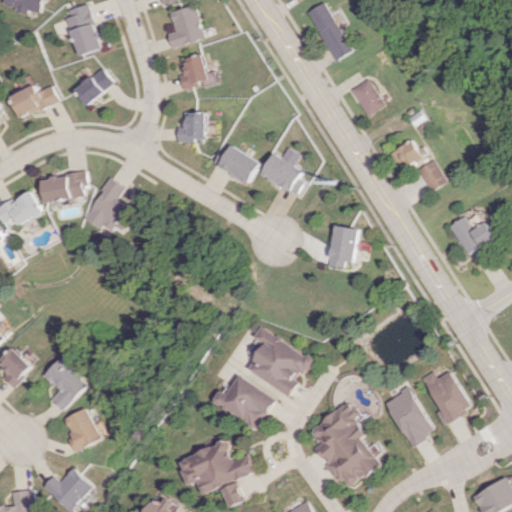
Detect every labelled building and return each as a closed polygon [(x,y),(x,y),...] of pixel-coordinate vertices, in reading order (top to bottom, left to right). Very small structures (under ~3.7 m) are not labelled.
[(44,14),(46,0),(8,0),(7,6),(44,14)] [(354,51),(327,2),(310,11),(337,60),(354,51)] [(81,55),(104,48),(91,4),(67,11),(81,55)] [(206,37),(196,4),(170,12),(176,31),(168,33),(173,48),(206,37)] [(208,73),(203,53),(181,59),(185,73),(180,75),(185,91),(218,81),(215,71),(208,73)] [(89,104),(116,84),(104,67),(77,87),(89,104)] [(370,116),(387,105),(370,79),(353,89),(370,116)] [(62,102),(55,85),(41,91),(38,85),(15,95),(24,117),(62,102)] [(0,132),(3,131),(0,125),(0,124),(11,118),(1,100),(0,99),(0,132)] [(207,111),(187,112),(188,126),(179,126),(180,141),(208,139),(207,111)] [(393,154),(405,171),(426,156),(414,139),(393,154)] [(253,182),(262,159),(232,147),(230,151),(223,148),(215,166),(253,182)] [(297,165),(303,154),(290,147),(284,157),(276,152),(263,174),(301,196),(309,182),(301,178),(305,170),(297,165)] [(422,167),(432,191),(450,183),(439,160),(422,167)] [(50,202),(89,196),(88,186),(93,185),(91,171),(46,178),(50,202)] [(89,218),(106,229),(109,224),(125,234),(140,210),(121,199),(129,186),(114,177),(89,218)] [(47,212),(36,190),(1,209),(9,225),(21,219),(24,224),(47,212)] [(452,225),(469,254),(498,237),(483,213),(470,220),(467,216),(452,225)] [(0,243),(9,239),(0,221),(0,243)] [(362,228),(338,225),(332,265),(347,268),(348,261),(357,262),(362,228)] [(291,395),(305,372),(309,375),(318,360),(262,326),(256,338),(266,344),(250,371),(291,395)] [(0,347),(9,338),(0,328),(0,347)] [(19,387),(38,367),(34,363),(38,358),(32,352),(27,356),(18,347),(3,363),(13,372),(8,377),(19,387)] [(68,410),(94,383),(67,356),(49,374),(66,390),(57,399),(68,410)] [(476,407),(452,370),(440,378),(435,371),(424,378),(443,409),(437,412),(446,426),(476,407)] [(278,399),(241,375),(228,394),(222,390),(215,400),(258,429),(278,399)] [(438,432),(411,387),(387,402),(414,446),(438,432)] [(383,464),(363,437),(369,433),(358,418),(363,415),(352,400),(314,429),(324,442),(317,448),(330,465),(329,466),(340,481),(346,477),(353,487),(383,464)] [(112,435),(105,420),(98,423),(91,408),(67,419),(82,450),(112,435)] [(222,487),(230,507),(246,501),(238,479),(257,471),(251,454),(236,460),(229,440),(180,459),(190,485),(199,481),(204,494),(222,487)] [(71,511),(97,487),(78,467),(63,481),(58,475),(47,485),(71,511)] [(503,511),(511,507),(511,481),(509,476),(477,496),(486,511),(503,511)] [(14,491),(16,504),(0,506),(0,511),(33,511),(33,510),(40,509),(38,489),(14,491)] [(155,499),(146,511),(176,511),(181,505),(167,496),(162,504),(155,499)] [(316,511),(310,500),(289,511),(316,511)]
